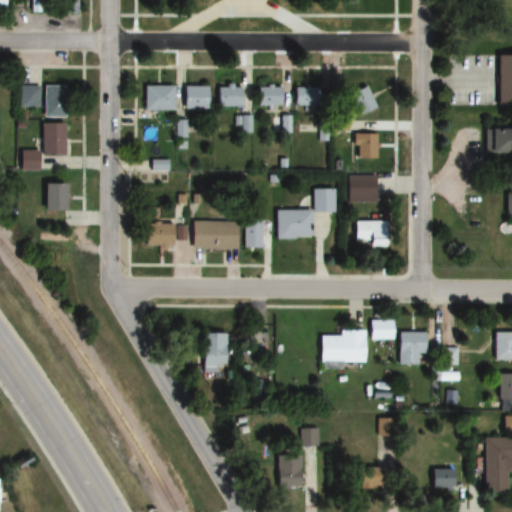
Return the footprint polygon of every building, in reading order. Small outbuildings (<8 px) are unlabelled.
[(27,0),(27,12),(39,12),(39,0),(27,0)] [(64,0),(65,12),(75,11),(74,0),(64,0)] [(493,105),(511,105),(511,54),(492,54),(493,105)] [(171,84),(142,84),(142,110),(171,110),(171,84)] [(18,85),(18,107),(36,107),(36,85),(18,85)] [(40,117),(62,117),(62,85),(40,85),(40,117)] [(180,86),(181,109),(205,109),(205,85),(180,86)] [(240,107),(240,86),(214,86),(214,107),(240,107)] [(254,105),(280,105),(280,86),(254,86),(254,105)] [(346,92),(355,116),(373,109),(365,86),(346,92)] [(291,105),(316,105),(316,88),(291,88),(291,105)] [(61,122),(38,122),(38,150),(17,150),(17,170),(37,170),(37,156),(61,156),(61,122)] [(511,129),(481,129),(481,149),(511,149),(511,129)] [(374,134),(351,134),(351,158),(374,158),(374,134)] [(372,203),(372,176),(344,176),(344,203),(372,203)] [(40,210),(62,210),(62,183),(40,183),(40,210)] [(272,210),(273,238),(309,238),(308,213),(331,213),(331,188),(309,189),(310,209),(272,210)] [(511,192),(503,192),(503,213),(511,213),(511,192)] [(260,219),(240,219),(240,247),(260,247),(260,219)] [(232,248),(233,221),(188,221),(187,248),(232,248)] [(351,238),(368,238),(368,244),(384,244),(383,236),(379,236),(379,221),(350,221),(351,238)] [(141,222),(141,247),(169,247),(169,222),(141,222)] [(390,319),(367,319),(367,339),(390,339),(390,319)] [(511,331),(491,332),(491,361),(511,361),(511,331)] [(395,365),(420,365),(420,332),(395,332),(395,365)] [(222,366),(223,333),(198,333),(198,366),(222,366)] [(361,333),(317,333),(317,363),(361,363),(361,333)] [(456,365),(456,348),(438,348),(438,365),(456,365)] [(511,373),(495,373),(495,400),(511,400),(511,373)] [(392,420),(375,419),(374,440),(379,440),(377,469),(357,468),(356,487),(389,488),(392,420)] [(316,430),(298,430),(298,446),(316,446),(316,430)] [(481,480),(505,480),(505,464),(511,463),(511,440),(481,441),(481,480)] [(273,490),(297,490),(297,461),(273,461),(273,490)] [(428,469),(427,490),(453,490),(453,470),(428,469)]
